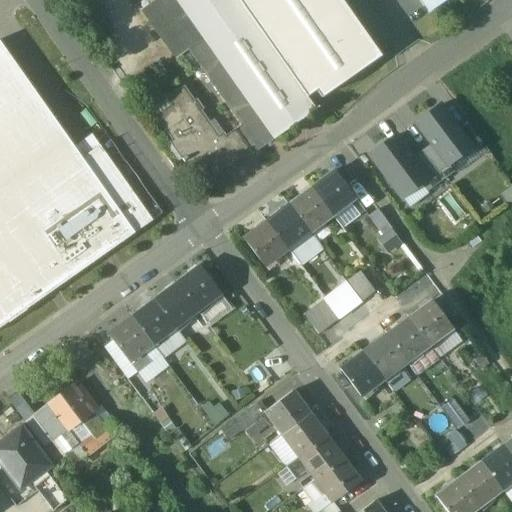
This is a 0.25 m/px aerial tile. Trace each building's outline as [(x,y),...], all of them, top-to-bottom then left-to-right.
[(154,0),(189,49),(204,39),(244,11),(236,0),(154,0)] [(341,0),(236,0),(244,11),(306,98),(316,91),(321,99),(381,57),(341,0)] [(418,0),(428,13),(447,0),(418,0)] [(306,98),(244,11),(204,39),(221,64),(239,89),(274,139),(315,110),(306,98)] [(221,64),(204,39),(189,49),(206,75),(221,64)] [(73,147),(0,43),(0,327),(152,221),(99,146),(81,158),(73,147)] [(221,64),(206,75),(224,99),(239,89),(221,64)] [(219,135),(201,110),(203,109),(197,99),(195,101),(184,86),(166,98),(171,105),(155,116),(185,157),(182,159),(191,171),(195,169),(206,185),(228,170),(226,166),(231,162),(218,144),(227,137),(226,136),(224,132),(219,135)] [(274,139),(239,89),(224,99),(242,124),(235,129),(250,149),(253,154),(274,139)] [(472,148),(441,106),(416,124),(431,144),(447,166),(472,148)] [(235,129),(226,136),(227,137),(218,144),(231,162),(250,149),(235,129)] [(91,135),(73,147),(81,158),(99,146),(91,135)] [(420,184),(426,179),(412,159),(395,136),(368,156),(399,199),(420,184)] [(421,152),(442,180),(453,173),(447,166),(431,144),(421,152)] [(420,184),(426,192),(442,180),(421,152),(412,159),(426,179),(420,184)] [(334,171),(311,188),(332,215),(355,198),(334,171)] [(311,188),(289,205),(309,232),(332,215),(311,188)] [(289,205),(267,221),(287,249),(297,263),(320,247),(309,232),(289,205)] [(267,221),(244,238),(265,266),(287,249),(267,221)] [(200,266),(177,283),(198,311),(220,293),(200,266)] [(374,291),(360,272),(346,283),(360,302),(374,291)] [(177,283),(155,300),(175,327),(198,311),(177,283)] [(360,302),(346,283),(336,291),(350,310),(360,302)] [(350,310),(336,291),(325,299),(339,318),(350,310)] [(441,294),(431,301),(444,318),(454,311),(441,294)] [(155,300),(133,317),(153,344),(175,327),(155,300)] [(338,319),(324,300),(314,307),(329,327),(338,319)] [(431,301),(408,318),(428,346),(451,328),(444,318),(431,301)] [(329,327),(314,307),(304,315),(319,334),(329,327)] [(133,317),(110,334),(131,361),(153,344),(133,317)] [(428,346),(408,318),(386,334),(406,362),(417,376),(439,360),(428,346)] [(386,334),(363,351),(384,379),(406,362),(386,334)] [(363,351),(341,368),(361,395),(384,379),(363,351)] [(72,386),(49,404),(69,430),(92,412),(72,386)] [(293,391),(265,411),(267,414),(283,434),(310,414),(293,391)] [(453,400),(442,408),(457,428),(468,420),(453,400)] [(246,430),(267,414),(265,411),(258,402),(237,418),(246,430)] [(49,404),(35,415),(54,441),(69,430),(49,404)] [(310,414),(283,434),(299,457),(327,436),(310,414)] [(109,420),(78,442),(92,460),(100,454),(97,450),(119,433),(109,420)] [(21,426),(0,441),(0,466),(18,491),(29,483),(51,467),(21,426)] [(442,435),(451,453),(465,446),(455,428),(442,435)] [(327,436),(299,457),(303,461),(316,479),(343,459),(327,436)] [(511,438),(503,445),(511,457),(511,438)] [(511,457),(503,445),(481,462),(501,489),(511,481),(511,457)] [(343,459),(316,479),(333,502),(361,482),(343,459)] [(293,492),(308,481),(293,460),(278,470),(293,492)] [(481,462),(458,479),(479,506),(501,489),(481,462)] [(53,511),(72,499),(51,467),(29,483),(50,511),(53,511)] [(458,479),(436,496),(447,511),(471,511),(479,506),(458,479)] [(383,511),(375,501),(359,511),(383,511)] [(333,502),(318,511),(339,511),(340,511),(333,502)]
